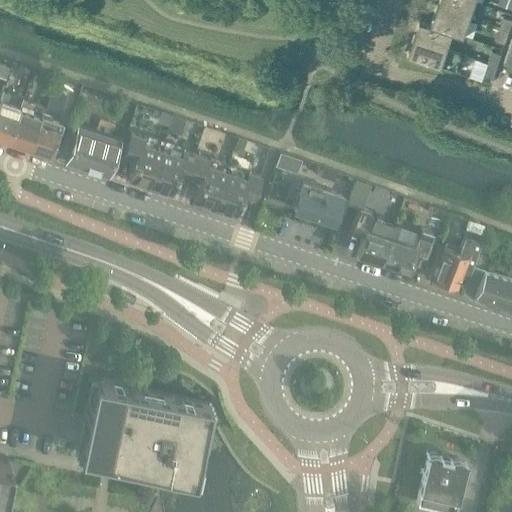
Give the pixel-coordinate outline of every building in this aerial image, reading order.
[(469,0),(436,0),(434,7),(467,18),(473,1),(469,0)] [(434,7),(429,24),(450,31),(461,35),(467,18),(434,7)] [(501,16),(497,28),(507,31),(511,19),(501,16)] [(418,20),(412,37),(445,48),(450,31),(429,24),(418,20)] [(497,28),(493,40),(503,43),(507,31),(497,28)] [(412,37),(406,54),(439,65),(445,48),(412,37)] [(490,50),(486,62),(495,65),(499,53),(490,50)] [(511,52),(506,50),(502,63),(511,66),(511,64),(511,52)] [(482,74),(491,77),(495,65),(486,62),(482,74)] [(0,64),(0,77),(5,79),(9,68),(0,64)] [(20,105),(7,142),(28,149),(40,115),(30,112),(31,108),(36,92),(27,90),(22,105),(20,105)] [(52,90),(44,111),(48,112),(60,116),(67,95),(62,93),(52,90)] [(0,101),(0,139),(7,142),(20,105),(17,103),(16,107),(0,101)] [(40,115),(28,149),(50,157),(62,123),(50,118),(51,114),(47,113),(43,111),(42,110),(40,115)] [(169,124),(167,129),(185,135),(190,120),(184,118),(172,114),(169,124)] [(107,176),(118,144),(78,130),(67,162),(107,176)] [(129,179),(150,186),(162,148),(143,141),(144,136),(132,132),(124,155),(136,159),(129,179)] [(238,137),(233,151),(242,154),(247,140),(238,137)] [(162,148),(150,186),(171,193),(178,172),(189,176),(197,154),(184,149),(182,154),(162,148)] [(279,151),(275,165),(283,167),(288,154),(280,151),(279,151)] [(194,201),(214,208),(227,169),(207,163),(209,158),(197,154),(189,176),(201,180),(194,201)] [(227,169),(214,208),(236,215),(243,194),(253,198),(261,175),(248,171),(247,176),(227,169)] [(303,179),(302,179),(292,208),(332,221),(342,192),(319,185),(320,181),(304,176),(303,179)] [(356,253),(381,261),(389,236),(365,228),(370,211),(358,207),(350,230),(363,234),(356,253)] [(389,236),(381,261),(406,270),(412,251),(425,255),(433,231),(420,227),(414,244),(389,236)] [(461,275),(467,277),(471,265),(480,240),(482,234),(465,228),(458,251),(444,247),(433,280),(456,288),(461,275)] [(481,241),(466,287),(482,292),(497,246),(481,241)] [(511,250),(497,246),(482,292),(499,298),(511,258),(511,250)] [(511,258),(499,298),(511,301),(511,258)] [(198,460),(209,404),(107,382),(93,379),(82,435),(77,455),(102,460),(159,472),(180,477),(193,479),(198,460)] [(416,501),(418,502),(416,508),(427,510),(431,495),(433,496),(431,503),(456,509),(457,501),(466,463),(464,462),(461,460),(458,458),(454,458),(450,459),(440,457),(437,454),(434,453),(431,453),(427,454),(416,501)]
